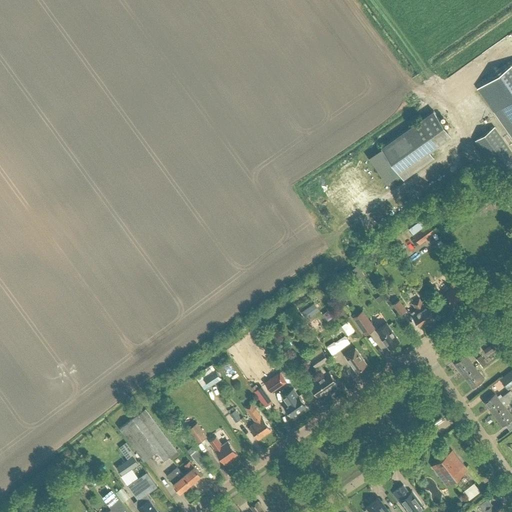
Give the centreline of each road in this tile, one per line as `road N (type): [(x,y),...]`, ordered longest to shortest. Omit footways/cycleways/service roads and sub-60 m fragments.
road 1 (tertiary): [(199,506),(422,348)]
road 2 (residential): [(312,511),(464,409)]
